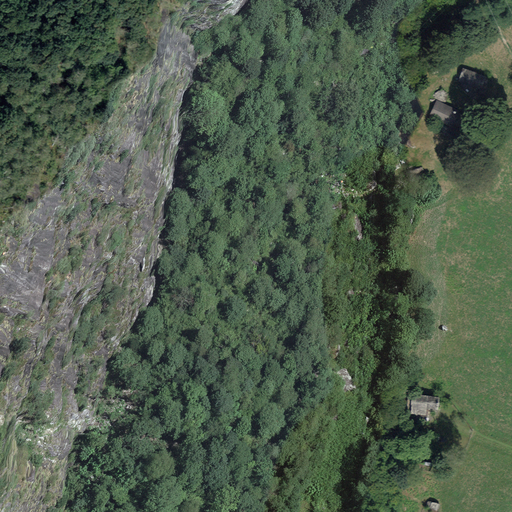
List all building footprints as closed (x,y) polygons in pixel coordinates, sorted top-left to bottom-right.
[(484,76),(462,67),(457,80),(480,88),(484,76)] [(458,109),(436,101),(430,115),(451,124),(458,109)] [(410,413),(425,415),(427,396),(412,395),(410,413)] [(439,398),(427,396),(425,415),(437,416),(439,398)] [(405,438),(397,438),(397,451),(405,451),(405,438)]
